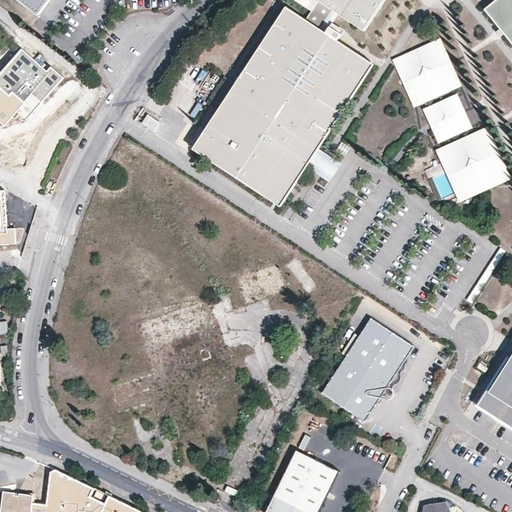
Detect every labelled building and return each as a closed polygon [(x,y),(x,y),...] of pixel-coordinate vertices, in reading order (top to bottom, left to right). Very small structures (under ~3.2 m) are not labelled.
[(17,0),(29,8),(35,0),(17,0)] [(32,30),(52,0),(35,0),(29,8),(32,30)] [(320,0),(320,1),(333,10),(340,14),(367,31),(387,0),(320,0)] [(410,0),(398,0),(371,41),(385,49),(415,3),(410,0)] [(511,0),(497,0),(485,9),(511,43),(511,0)] [(327,34),(320,30),(302,18),(303,16),(289,6),(195,148),(282,206),(309,165),(304,162),(370,63),(327,34)] [(333,10),(322,28),(320,30),(327,34),(328,32),(340,14),(333,10)] [(320,30),(322,28),(303,16),(302,18),(320,30)] [(376,63),(328,32),(327,34),(370,63),(304,162),(309,165),(331,180),(341,165),(319,150),(376,63)] [(456,84),(439,44),(399,63),(416,102),(456,84)] [(52,68),(26,46),(0,74),(0,116),(8,123),(20,110),(30,118),(69,74),(56,62),(52,68)] [(472,124),(475,123),(461,92),(458,93),(472,124)] [(467,127),(455,100),(428,111),(440,139),(467,127)] [(164,123),(150,114),(143,123),(157,132),(164,123)] [(441,152),(445,162),(468,152),(484,188),(506,178),(486,132),(441,152)] [(468,152),(445,162),(450,172),(459,192),(461,198),(484,188),(468,152)] [(0,244),(16,244),(15,229),(7,229),(5,190),(0,190),(0,244)] [(415,347),(372,319),(323,394),(365,421),(415,347)] [(511,361),(482,407),(511,426),(511,361)] [(320,511),(340,473),(297,451),(266,511),(320,511)] [(46,505),(31,504),(30,511),(138,511),(56,470),(51,471),(46,505)] [(0,511),(30,511),(31,504),(32,496),(18,494),(18,496),(13,496),(14,493),(2,492),(0,506),(0,511)] [(451,511),(450,509),(439,503),(431,505),(424,511),(451,511)]
